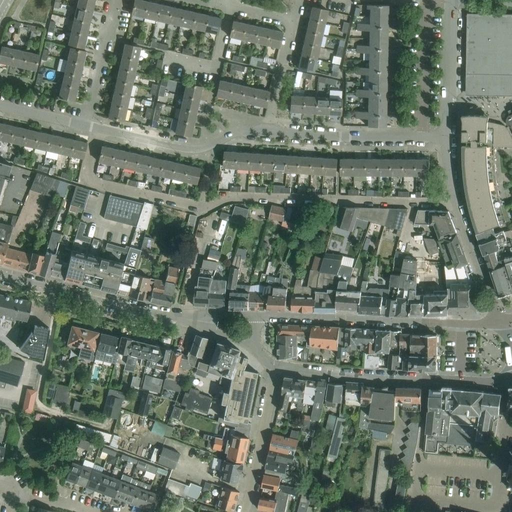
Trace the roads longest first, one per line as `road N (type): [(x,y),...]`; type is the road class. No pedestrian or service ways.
road 1 (residential): [(456,203),(231,197),(199,207),(89,181),(96,129)]
road 2 (residential): [(495,323),(256,316)]
road 3 (residential): [(276,366),(459,380),(506,376)]
road 4 (residential): [(178,317),(0,274)]
road 5 (residential): [(96,129),(188,149),(236,131),(266,131)]
road 6 (residential): [(450,5),(425,4),(421,138)]
road 7 (residential): [(266,131),(421,138)]
road 8 (residential): [(244,511),(276,366)]
road 9 (residential): [(446,138),(450,5)]
road 10 (residential): [(85,127),(116,0)]
road 11 (residential): [(495,323),(456,203)]
